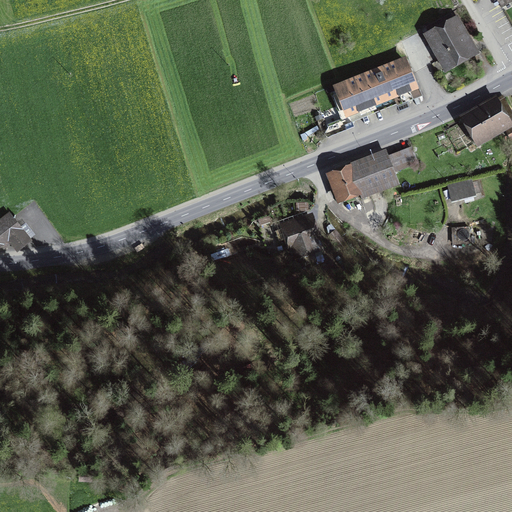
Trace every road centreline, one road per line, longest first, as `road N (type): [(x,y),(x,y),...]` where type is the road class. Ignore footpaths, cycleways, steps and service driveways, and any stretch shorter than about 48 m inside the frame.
road 1 (tertiary): [(0,264),(112,243),(418,123),(510,78)]
road 2 (track): [(120,0),(0,28)]
